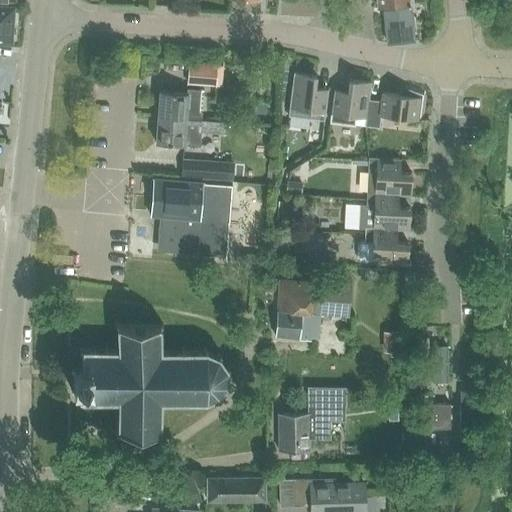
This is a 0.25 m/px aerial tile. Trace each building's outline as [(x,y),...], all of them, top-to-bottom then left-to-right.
[(377,0),(378,6),(383,6),(387,43),(414,40),(409,0),(377,0)] [(0,43),(11,44),(14,6),(0,5),(0,43)] [(202,78),(218,79),(219,65),(191,63),(189,83),(201,84),(202,78)] [(324,120),(328,89),(315,87),(316,75),(294,72),(289,108),(301,109),(300,117),(324,120)] [(367,119),(370,99),(372,82),(349,78),(347,91),(334,89),(331,112),(330,121),(355,124),(356,117),(366,118),(367,119)] [(162,91),(160,117),(203,121),(204,113),(205,98),(206,90),(187,88),(186,94),(162,91)] [(381,101),(370,99),(367,119),(366,118),(365,125),(379,127),(381,115),(418,120),(422,93),(411,90),(409,96),(382,92),(381,101)] [(203,121),(160,117),(157,144),(201,148),(203,129),(203,122),(203,121)] [(182,158),(181,177),(232,180),(234,162),(182,158)] [(375,194),(399,196),(410,196),(412,174),(401,173),(401,160),(369,158),(368,172),(376,172),(375,193),(375,194)] [(154,179),(151,216),(162,216),(160,245),(174,246),(173,251),(198,253),(198,250),(207,251),(207,254),(228,255),(233,186),(204,184),(204,182),(154,179)] [(360,205),(358,228),(365,229),(365,227),(373,228),(373,229),(397,230),(409,231),(410,208),(399,207),(399,196),(375,194),(375,193),(367,192),(366,205),(360,205)] [(353,226),(354,203),(340,202),(339,225),(353,226)] [(359,245),(358,257),(362,261),(372,261),(371,263),(407,266),(408,242),(397,242),(397,230),(373,229),(373,228),(365,227),(365,229),(364,241),(362,241),(359,245)] [(276,336),(318,340),(321,315),(350,317),(352,279),(314,276),(312,283),(281,280),(276,336)] [(163,435),(160,430),(161,402),(180,403),(180,407),(185,407),(185,402),(201,403),(201,407),(205,407),(205,403),(216,398),(220,401),(224,399),(220,395),(226,389),(231,389),(231,385),(228,385),(228,374),(231,374),(231,369),(227,369),(220,360),(223,357),(221,355),(218,358),(206,354),(207,349),(202,349),(201,353),(185,352),(185,348),(181,348),(180,351),(162,351),(162,330),(166,327),(163,323),(158,327),(123,327),(118,321),(115,324),(118,328),(118,351),(110,351),(110,347),(105,347),(105,350),(95,350),(95,347),(92,347),(91,350),(85,350),(82,347),(79,350),(81,352),(80,366),(74,366),(70,361),(67,364),(71,369),(71,383),(67,386),(70,389),(75,385),(80,385),(80,398),(78,399),(79,403),(85,401),(91,401),(91,405),(94,405),(95,401),(104,402),(104,405),(108,405),(108,402),(118,402),(117,430),(114,434),(117,436),(121,432),(157,433),(161,437),(163,435)] [(448,345),(438,347),(440,376),(452,377),(448,345)] [(308,414),(278,414),(279,450),(310,450),(309,439),(331,439),(330,405),(346,405),(346,387),(307,387),(308,414)] [(475,393),(462,394),(462,434),(476,434),(475,393)] [(427,428),(449,429),(450,405),(427,404),(427,428)] [(266,502),(265,477),(212,478),(207,484),(207,503),(266,502)] [(280,480),(281,506),(311,505),(311,511),(365,511),(364,482),(312,484),(312,479),(280,480)]
